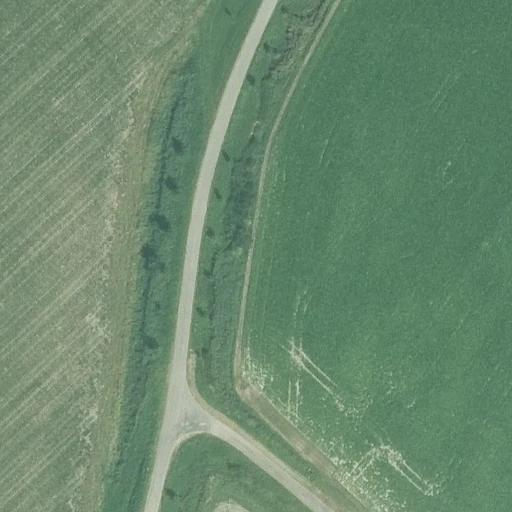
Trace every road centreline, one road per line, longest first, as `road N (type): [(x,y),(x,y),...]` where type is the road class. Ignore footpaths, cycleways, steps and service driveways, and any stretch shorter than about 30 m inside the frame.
road 1 (unclassified): [(147,511),(170,416),(198,199),(225,106),(270,0)]
road 2 (track): [(170,416),(217,432),(319,511)]
